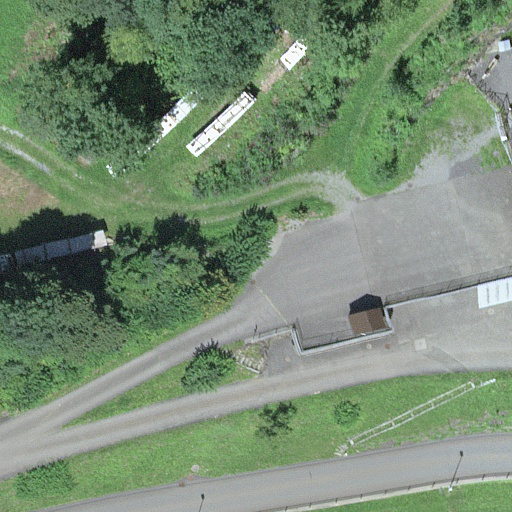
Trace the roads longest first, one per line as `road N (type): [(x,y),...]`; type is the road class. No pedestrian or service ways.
road 1 (unclassified): [(511,454),(142,511)]
road 2 (track): [(0,132),(85,183),(131,199),(188,201),(315,184)]
